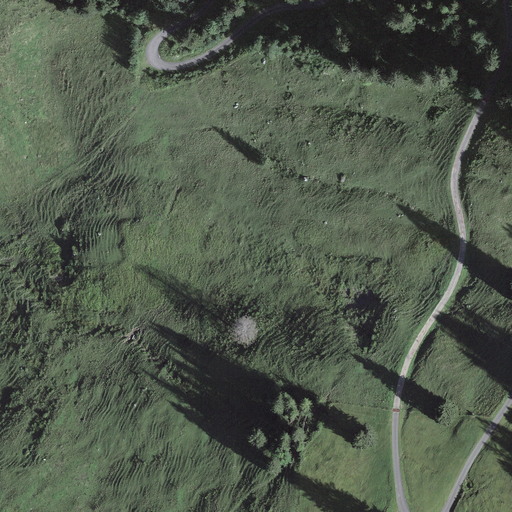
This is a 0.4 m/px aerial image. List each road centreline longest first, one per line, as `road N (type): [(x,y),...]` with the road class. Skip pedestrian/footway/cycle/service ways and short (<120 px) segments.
road 1 (track): [(404,511),(395,453),(400,383),(458,272),(454,172),(510,44),(506,0)]
road 2 (track): [(325,0),(273,8),(201,59),(173,67),(154,59),(156,40),(211,0)]
road 3 (track): [(511,397),(446,511)]
